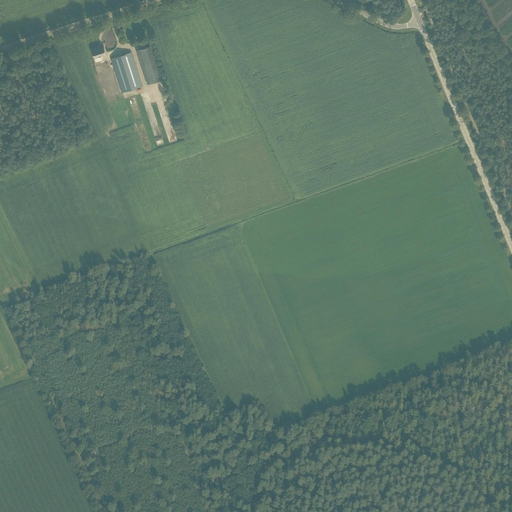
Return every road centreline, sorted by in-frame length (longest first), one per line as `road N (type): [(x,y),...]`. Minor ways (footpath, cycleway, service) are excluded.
road 1 (tertiary): [(511,247),(420,22)]
road 2 (unclassified): [(0,52),(154,0)]
